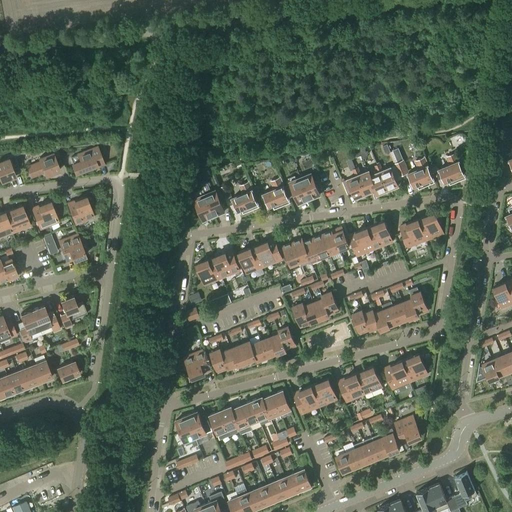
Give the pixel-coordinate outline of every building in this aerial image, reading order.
[(511,126),(505,128),(503,140),(511,138),(511,126)] [(387,144),(382,146),(385,154),(390,152),(387,144)] [(80,160),(72,163),(76,173),(96,165),(96,167),(103,164),(97,147),(78,154),(80,160)] [(395,163),(396,166),(400,176),(405,174),(405,173),(405,172),(405,171),(406,171),(407,171),(403,160),(398,148),(392,150),(397,162),(395,163)] [(40,161),(27,166),(31,177),(44,172),(45,174),(58,169),(52,153),(39,158),(40,161)] [(444,182),(447,180),(459,175),(461,180),(466,178),(464,173),(455,153),(446,156),(450,164),(438,169),(440,173),(440,175),(441,177),(442,178),(444,182)] [(0,177),(0,178),(1,180),(14,175),(21,172),(14,156),(7,157),(8,159),(0,161),(0,177)] [(466,156),(460,158),(463,168),(470,165),(466,156)] [(413,186),(416,185),(428,180),(430,184),(434,182),(433,178),(424,157),(415,161),(418,169),(407,173),(409,177),(409,179),(409,181),(411,182),(413,186)] [(368,171),(370,175),(376,189),(375,189),(377,194),(387,190),(380,171),(382,170),(379,164),(375,166),(375,168),(368,171)] [(401,179),(399,176),(400,176),(396,166),(390,168),(390,167),(382,170),(380,171),(387,190),(398,186),(396,181),(401,179)] [(376,189),(370,175),(368,171),(360,174),(358,167),(353,169),(355,176),(358,175),(365,193),(375,189),(376,189)] [(320,194),(311,173),(301,177),(300,177),(309,199),(310,199),(309,199),(320,194)] [(358,175),(355,176),(342,181),(347,194),(353,192),(355,198),(365,193),(358,175)] [(309,199),(300,177),(299,177),(300,177),(296,179),(295,176),(288,178),(298,203),(308,199),(309,199)] [(268,206),(272,205),(284,200),(285,204),(290,202),(288,198),(280,177),(271,181),(274,189),(263,193),(264,197),(264,199),(265,201),(267,202),(268,206)] [(237,211),(241,209),(252,204),(254,209),(259,207),(257,202),(248,181),(240,185),(243,193),(232,198),(233,202),(233,203),(234,206),(235,207),(237,211)] [(226,185),(220,187),(224,199),(231,196),(226,185)] [(225,211),(216,190),(205,194),(214,216),(214,215),(225,211)] [(214,216),(205,194),(204,194),(200,196),(199,193),(192,195),(203,220),(213,216),(214,216)] [(86,196),(67,203),(75,224),(93,217),(86,196)] [(50,201),(32,208),(40,229),(58,222),(50,201)] [(21,205),(4,212),(12,233),(29,226),(21,205)] [(4,212),(0,213),(0,237),(12,233),(4,212)] [(435,212),(417,219),(425,240),(443,233),(435,212)] [(417,219),(400,226),(408,247),(425,240),(417,219)] [(384,221),(366,228),(375,249),(392,242),(384,221)] [(342,227),(332,231),(340,250),(349,246),(342,227)] [(366,228),(349,235),(357,256),(375,249),(366,228)] [(332,231),(323,234),(330,254),(340,250),(332,231)] [(77,234),(58,241),(66,262),(85,255),(77,234)] [(323,234),(313,238),(321,258),(330,254),(323,234)] [(302,238),(292,242),(300,262),(309,258),(310,262),(311,261),(304,242),(303,242),(302,238)] [(313,238),(304,242),(311,261),(321,258),(313,238)] [(274,239),(256,246),(264,266),(282,259),(274,239)] [(292,242),(282,246),(290,266),(300,262),(292,242)] [(53,243),(46,246),(49,254),(56,251),(53,243)] [(256,246),(238,253),(247,273),(264,266),(256,246)] [(232,250),(214,257),(222,278),(240,271),(239,268),(241,267),(234,250),(232,251),(232,250)] [(344,252),(337,257),(341,262),(347,257),(344,252)] [(214,257),(196,264),(204,285),(222,278),(214,257)] [(0,259),(0,260),(7,279),(17,275),(11,259),(1,262),(0,259)] [(511,282),(511,280),(493,287),(502,308),(511,303),(511,282)] [(416,287),(408,290),(410,295),(412,299),(418,315),(428,311),(425,302),(424,300),(420,291),(418,292),(416,287)] [(331,291),(321,295),(322,299),(329,315),(339,311),(331,291)] [(195,293),(189,295),(192,304),(199,302),(195,293)] [(60,314),(59,314),(65,328),(71,325),(69,320),(86,313),(82,301),(76,303),(72,296),(61,300),(66,314),(60,316),(60,314)] [(322,299),(313,302),(319,319),(329,315),(322,299)] [(412,299),(402,302),(409,318),(418,315),(412,299)] [(303,302),(292,306),(300,326),(310,322),(304,306),(303,302)] [(313,302),(304,306),(310,322),(319,319),(313,302)] [(402,302),(393,306),(399,322),(409,318),(402,302)] [(43,305),(32,310),(40,330),(50,325),(53,331),(59,328),(53,314),(54,316),(48,318),(43,305)] [(393,306),(383,310),(390,326),(399,322),(393,306)] [(196,307),(186,311),(186,312),(187,311),(190,319),(189,319),(189,320),(199,315),(198,315),(195,308),(196,307)] [(19,328),(24,342),(31,339),(29,334),(40,330),(32,310),(20,314),(25,328),(20,330),(19,328)] [(362,310),(352,314),(360,334),(370,330),(364,313),(362,310)] [(373,310),(364,313),(370,330),(378,326),(380,330),(381,329),(374,313),(373,310)] [(383,310),(374,313),(381,329),(390,326),(383,310)] [(2,316),(0,316),(0,339),(10,335),(10,337),(16,335),(11,323),(6,325),(2,316)] [(288,326),(278,330),(279,333),(286,349),(296,345),(288,326)] [(279,333),(270,337),(276,353),(286,349),(279,333)] [(85,345),(95,340),(93,335),(83,340),(85,345)] [(270,337),(260,341),(267,357),(276,353),(270,337)] [(76,338),(61,344),(63,351),(79,344),(76,338)] [(249,341),(240,345),(246,361),(256,357),(257,361),(249,341)] [(250,341),(249,341),(257,361),(267,357),(260,341),(251,344),(250,341)] [(21,342),(8,348),(11,354),(24,349),(21,342)] [(240,345),(230,348),(237,365),(246,361),(240,345)] [(230,348),(222,352),(228,368),(237,365),(230,348)] [(220,349),(210,353),(218,372),(228,368),(222,352),(220,349)] [(202,350),(184,357),(192,378),(210,371),(202,350)] [(511,354),(511,352),(501,356),(508,372),(511,370),(511,354)] [(419,353),(401,361),(410,381),(427,374),(419,353)] [(501,356),(492,360),(499,376),(508,372),(501,356)] [(45,360),(35,364),(42,381),(42,380),(52,377),(45,360)] [(478,366),(476,381),(487,377),(486,377),(487,376),(489,380),(499,376),(492,360),(482,364),(483,365),(480,366),(478,366)] [(74,361),(57,368),(61,380),(79,373),(74,361)] [(401,361),(384,368),(392,389),(410,381),(401,361)] [(35,364),(26,368),(32,384),(41,381),(42,381),(35,364)] [(373,366),(355,373),(364,394),(382,387),(373,366)] [(26,368),(16,371),(23,388),(30,385),(30,386),(31,385),(30,385),(32,384),(26,368)] [(16,371),(7,375),(13,392),(15,391),(16,391),(15,391),(22,388),(23,389),(23,388),(16,371)] [(355,373),(338,381),(346,401),(364,394),(355,373)] [(7,375),(0,377),(0,386),(4,396),(4,395),(13,392),(7,375)] [(328,378),(311,386),(319,406),(337,399),(328,378)] [(311,386),(293,393),(302,414),(319,406),(311,386)] [(282,390),(272,395),(279,413),(290,409),(282,390)] [(272,395),(262,399),(269,415),(268,416),(269,417),(279,413),(272,395)] [(261,397),(251,401),(259,420),(260,424),(270,420),(269,417),(268,416),(269,415),(262,399),(261,397)] [(251,401),(241,405),(249,424),(259,420),(251,401)] [(232,409),(231,409),(238,425),(237,425),(239,430),(241,434),(251,429),(249,424),(241,405),(232,409)] [(230,406),(220,411),(230,434),(239,430),(237,425),(238,425),(231,409),(232,409),(230,406)] [(392,406),(386,408),(389,416),(395,413),(392,406)] [(370,408),(356,413),(359,420),(372,414),(370,408)] [(187,415),(186,415),(195,438),(196,437),(212,430),(207,420),(202,423),(197,411),(187,415)] [(220,411),(210,415),(219,438),(230,434),(220,411)] [(186,416),(175,420),(184,442),(195,437),(195,438),(186,415),(186,416)] [(412,415),(394,423),(403,443),(421,436),(412,415)] [(294,427),(286,430),(289,436),(296,433),(294,427)] [(391,429),(381,433),(390,453),(399,449),(393,433),(392,433),(391,429)] [(381,433),(372,437),(380,457),(390,453),(381,433)] [(286,437),(279,440),(282,446),(289,443),(286,437)] [(372,437),(362,441),(371,461),(380,457),(372,437)] [(279,440),(272,443),(275,449),(282,446),(279,440)] [(362,441),(353,444),(355,448),(361,464),(371,461),(362,441)] [(266,445),(259,448),(262,454),(269,451),(266,445)] [(259,448),(252,451),(255,457),(262,454),(259,448)] [(355,448),(345,452),(352,468),(361,464),(355,448)] [(345,452),(335,456),(342,472),(341,472),(342,473),(345,471),(345,472),(350,470),(350,469),(352,468),(345,452)] [(246,453),(239,456),(242,463),(249,460),(246,453)] [(190,456),(183,459),(186,466),(193,463),(190,456)] [(242,463),(239,456),(232,459),(235,466),(242,463)] [(183,459),(176,462),(179,468),(186,466),(183,459)] [(304,469),(295,473),(301,489),(304,488),(305,490),(310,489),(309,486),(311,485),(306,473),(306,472),(304,469)] [(465,500),(477,495),(467,471),(455,476),(461,492),(454,496),(458,507),(467,504),(465,500)] [(295,473),(285,477),(292,494),(292,493),(301,489),(295,473)] [(218,476),(211,479),(214,485),(221,482),(218,476)] [(285,477),(276,481),(282,497),(291,493),(292,494),(285,477)] [(276,481),(266,485),(273,501),(280,498),(280,499),(281,498),(282,497),(276,481)] [(458,507),(454,496),(446,499),(439,483),(428,487),(427,487),(438,511),(448,507),(450,511),(458,507)] [(266,485),(257,489),(264,505),(266,504),(266,505),(266,504),(273,501),(266,485)] [(436,511),(438,511),(427,487),(416,492),(424,511),(436,511)] [(236,492),(238,496),(244,511),(246,511),(254,509),(254,510),(254,509),(247,492),(246,488),(236,492)] [(257,489),(247,492),(254,509),(255,509),(264,505),(257,489)] [(185,490),(178,493),(181,499),(188,496),(185,490)] [(206,503),(209,511),(221,511),(220,507),(227,504),(221,491),(209,496),(212,501),(206,503)] [(177,493),(168,497),(171,504),(181,500),(177,493)] [(244,511),(238,496),(228,500),(232,511),(244,511)] [(389,503),(392,511),(406,511),(400,499),(389,503)] [(198,500),(185,506),(188,511),(209,511),(206,503),(205,503),(205,504),(200,506),(198,500)] [(29,511),(25,501),(12,506),(14,511),(29,511)] [(392,511),(389,503),(377,508),(378,511),(392,511)]
